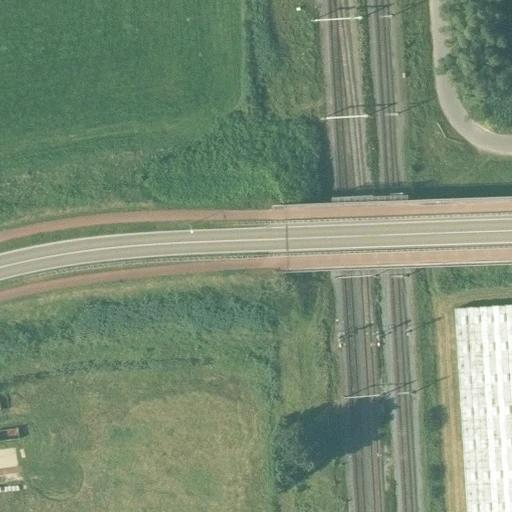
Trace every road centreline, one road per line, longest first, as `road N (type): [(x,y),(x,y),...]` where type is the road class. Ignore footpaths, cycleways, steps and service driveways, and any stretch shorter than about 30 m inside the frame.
road 1 (tertiary): [(0,268),(132,246),(511,231)]
road 2 (unclassified): [(511,144),(477,136),(448,103),(438,0)]
